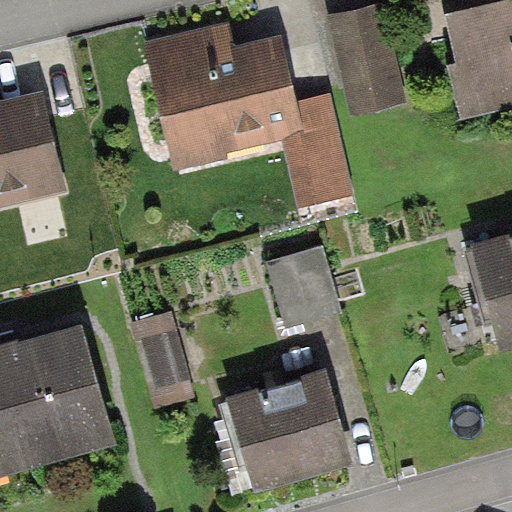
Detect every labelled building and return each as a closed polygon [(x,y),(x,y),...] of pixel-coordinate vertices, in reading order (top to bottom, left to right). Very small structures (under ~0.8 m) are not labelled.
[(511,0),(440,0),(456,65),(448,67),(461,123),(511,111),(511,0)] [(383,3),(327,16),(351,117),(407,104),(383,3)] [(229,23),(144,43),(174,172),(227,159),(226,155),(284,142),(303,137),(295,105),(280,38),(252,45),(235,49),(229,23)] [(0,207),(67,192),(44,93),(16,100),(0,103),(0,207)] [(329,96),(295,105),(303,137),(284,142),(301,209),(354,195),(329,96)] [(511,236),(471,248),(501,355),(511,352),(511,236)] [(341,314),(322,248),(270,264),(289,329),(341,314)] [(170,313),(131,324),(156,409),(195,398),(170,313)] [(3,352),(0,352),(0,480),(118,448),(85,329),(3,352)] [(326,372),(226,401),(253,496),(353,468),(337,413),(326,372)]
